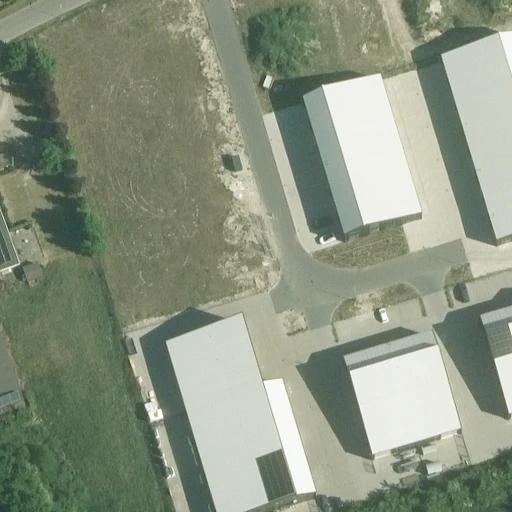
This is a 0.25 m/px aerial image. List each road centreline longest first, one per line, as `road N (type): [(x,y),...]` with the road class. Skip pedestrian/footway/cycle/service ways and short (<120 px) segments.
road 1 (unclassified): [(215,0),(293,260),(308,279),(353,286),(439,263)]
road 2 (unknown): [(320,347),(435,310),(469,418),(465,436),(453,447),(381,465),(359,456)]
road 3 (unknown): [(322,496),(259,294)]
road 4 (unknown): [(259,294),(161,330),(151,352),(160,397)]
road 5 (unknown): [(259,294),(308,279),(320,347)]
